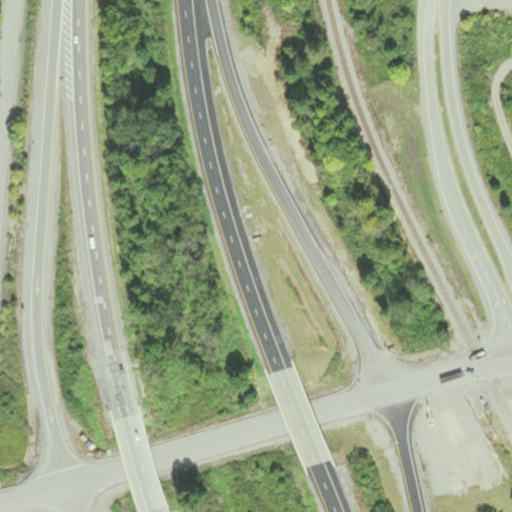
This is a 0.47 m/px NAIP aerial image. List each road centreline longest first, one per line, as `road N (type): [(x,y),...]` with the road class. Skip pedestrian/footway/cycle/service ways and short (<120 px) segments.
road 1 (motorway): [(61,0),(32,278),(43,389),(65,485)]
road 2 (tertiary): [(65,485),(511,355)]
road 3 (motorway): [(388,393),(255,138),(212,0)]
road 4 (motorway): [(77,0),(94,232),(122,412)]
road 5 (motorway): [(278,366),(200,122),(182,0)]
road 6 (tertiary): [(431,0),(429,86),(445,175),(511,331)]
road 7 (tertiary): [(511,265),(463,145),(447,0)]
road 8 (residential): [(468,0),(511,4),(508,67),(497,81),(511,143)]
road 9 (residential): [(15,0),(0,174)]
road 10 (motorway): [(416,511),(388,393)]
